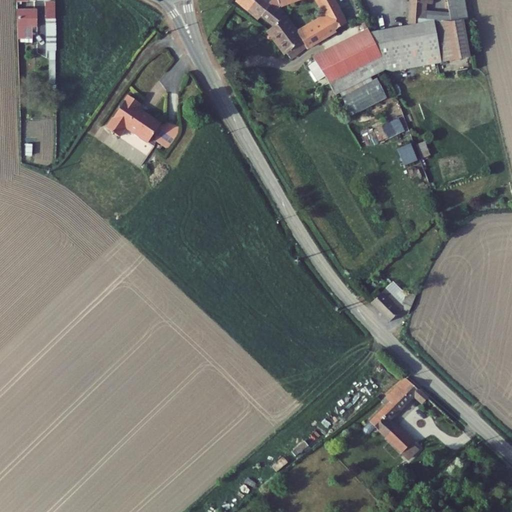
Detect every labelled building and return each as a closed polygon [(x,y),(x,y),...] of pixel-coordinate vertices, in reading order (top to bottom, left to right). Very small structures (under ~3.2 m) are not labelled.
[(257,21),(269,31),(282,19),(278,16),(273,11),(278,6),(276,1),(268,9),(256,0),(233,0),(230,5),(255,24),(257,21)] [(275,0),(276,1),(278,6),(293,0),(308,0),(309,1),(310,0),(314,0),(324,17),(293,36),(282,19),(269,31),(264,35),(284,60),(298,50),(346,22),(333,0),(275,0)] [(461,0),(408,0),(408,3),(428,4),(428,0),(442,0),(444,24),(461,23),(464,23),(461,0)] [(46,2),(47,21),(58,21),(57,1),(46,2)] [(428,4),(408,3),(408,20),(422,22),(444,24),(442,5),(428,4)] [(27,4),(16,5),(17,21),(36,21),(36,4),(27,4)] [(282,13),(278,6),(273,11),(278,16),(282,13)] [(422,22),(365,32),(384,71),(467,56),(461,23),(444,24),(422,22)] [(364,30),(310,56),(330,97),(384,71),(365,32),(364,30)] [(127,88),(105,121),(118,130),(125,120),(147,135),(160,116),(139,103),(138,105),(134,103),(138,96),(127,88)] [(415,144),(421,158),(429,155),(423,141),(415,144)] [(403,262),(374,295),(392,313),(407,296),(393,284),(399,277),(401,279),(407,272),(404,269),(407,266),(403,262)] [(427,391),(409,374),(384,396),(388,400),(370,416),(380,425),(391,415),(414,392),(420,398),(427,391)] [(380,425),(386,432),(397,421),(391,415),(380,425)] [(386,432),(409,454),(420,443),(397,421),(386,432)]
